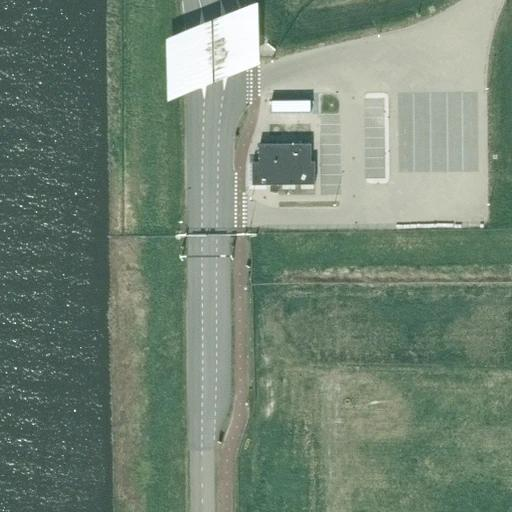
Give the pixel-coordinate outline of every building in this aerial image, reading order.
[(259,1),(168,37),(170,99),(261,63),(259,1)] [(164,131),(164,89),(123,89),(122,114),(127,114),(127,128),(142,129),(142,131),(164,131)] [(311,100),(272,101),(272,112),(312,112),(311,100)] [(260,144),(260,155),(260,162),(253,162),(253,185),(271,185),(271,192),(279,192),(279,185),(315,184),(315,162),(312,162),(311,144),(264,144),(260,144)] [(511,511),(511,349),(292,350),(292,511),(511,511)]
